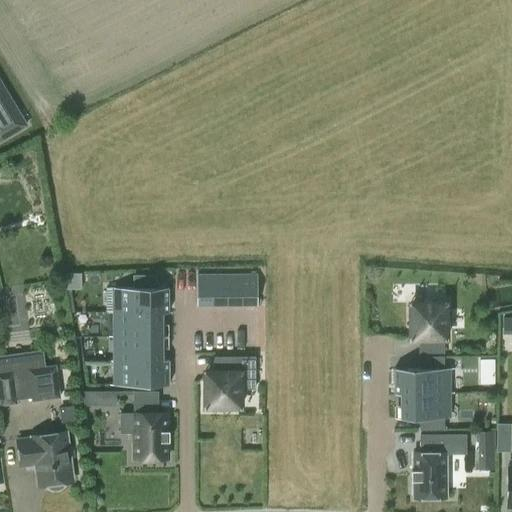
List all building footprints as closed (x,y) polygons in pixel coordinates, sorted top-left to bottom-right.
[(0,137),(25,123),(0,81),(0,137)] [(227,305),(242,305),(242,274),(227,275),(227,305)] [(257,274),(242,274),(242,305),(257,305),(257,274)] [(197,305),(213,305),(213,275),(197,275),(197,305)] [(227,305),(227,275),(213,275),(213,305),(227,305)] [(122,313),(162,313),(168,313),(168,287),(122,287),(122,313)] [(411,328),(411,337),(444,337),(444,328),(447,328),(446,312),(444,312),(444,303),(435,303),(435,301),(420,301),(420,303),(411,303),(411,312),(409,312),(409,328),(411,328)] [(122,336),(162,336),(162,313),(122,313),(122,336)] [(511,316),(503,316),(502,349),(511,349),(511,316)] [(122,359),(162,359),(162,336),(122,336),(122,359)] [(419,338),(419,351),(445,351),(445,338),(419,338)] [(418,356),(418,370),(442,370),(442,356),(418,356)] [(204,380),(204,396),(206,396),(206,405),(214,405),(214,407),(231,407),(231,405),(240,405),(240,397),(242,397),(242,387),(254,387),(254,357),(213,357),(213,371),(206,371),(206,380),(204,380)] [(122,359),(122,385),(168,385),(168,359),(162,359),(122,359)] [(60,399),(55,368),(28,371),(32,403),(60,399)] [(450,370),(442,370),(418,370),(394,370),(394,394),(400,394),(440,394),(450,394),(450,370)] [(16,405),(12,373),(0,375),(0,406),(0,407),(16,405)] [(96,390),(82,390),(83,405),(96,405),(96,390)] [(132,413),(120,413),(120,431),(132,431),(132,459),(168,459),(168,412),(156,412),(156,391),(132,391),(132,413)] [(400,417),(418,417),(440,417),(440,394),(400,394),(400,417)] [(442,417),(440,417),(418,417),(418,429),(442,429),(442,417)] [(510,450),(510,423),(497,423),(497,450),(510,450)] [(493,429),(478,429),(478,443),(493,442),(493,429)] [(66,447),(64,433),(33,438),(33,439),(17,441),(21,467),(37,465),(39,485),(46,484),(47,487),(50,489),(54,490),(58,489),(61,488),(64,484),(63,482),(70,481),(68,460),(71,460),(69,447),(66,447)] [(420,452),(412,452),(412,496),(446,496),(446,455),(465,455),(465,434),(420,434),(420,452)]
